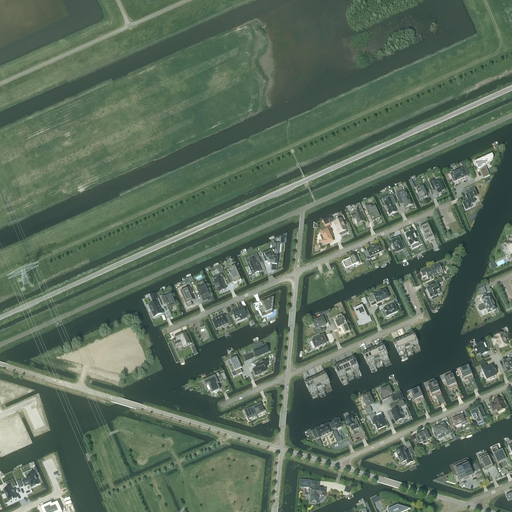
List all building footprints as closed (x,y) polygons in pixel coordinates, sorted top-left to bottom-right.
[(479,160),(480,162),(478,163),(477,161),(473,163),(476,168),(478,167),(478,168),(479,171),(482,176),(483,175),(484,178),(489,176),(489,174),(485,166),(488,164),(491,162),(493,160),(493,159),(493,158),(493,157),(493,156),(492,154),(479,160)] [(465,178),(462,172),(467,170),(465,166),(460,169),(461,170),(450,175),(453,183),(454,183),(458,181),(458,182),(461,180),(465,178)] [(444,191),(440,181),(435,183),(433,179),(429,182),(433,191),(436,190),(436,191),(438,195),(441,193),(441,192),(444,191)] [(416,191),(418,195),(420,200),(421,202),(423,200),(423,199),(427,197),(426,195),(428,194),(426,190),(428,189),(425,183),(419,186),(420,189),(416,191)] [(477,197),(474,192),(475,191),(474,188),(468,191),(470,193),(465,195),(468,201),(462,204),(465,211),(471,209),(470,206),(474,204),(472,199),(477,197)] [(412,205),(407,193),(400,196),(399,193),(396,195),(400,203),(403,202),(405,208),(412,205)] [(389,197),(382,199),(389,216),(396,213),(393,206),(396,204),(392,196),(389,197)] [(380,218),(374,205),(371,207),(370,206),(366,208),(372,220),(375,219),(376,220),(380,218)] [(364,222),(359,210),(356,211),(355,212),(352,213),(353,214),(350,215),(353,221),(355,220),(358,225),(364,222)] [(346,226),(344,222),(343,223),(341,219),(334,223),(339,234),(346,230),(345,227),(346,226)] [(434,238),(428,224),(419,228),(425,241),(434,238)] [(323,246),(333,242),(331,238),(333,237),(328,228),(320,231),(321,233),(321,235),(319,236),(322,242),(323,246)] [(422,245),(418,237),(416,238),(413,231),(405,234),(411,247),(418,243),(419,246),(422,245)] [(392,242),(391,242),(393,246),(392,246),(394,250),(395,249),(396,253),(397,253),(403,250),(405,253),(407,259),(410,258),(408,252),(404,243),(402,244),(401,244),(400,242),(399,239),(399,238),(398,239),(395,240),(394,239),(391,240),(392,241),(392,242)] [(262,256),(260,257),(266,270),(272,267),(272,265),(277,265),(279,244),(274,243),(273,251),(273,252),(271,252),(270,252),(269,251),(262,254),(262,256)] [(374,256),(382,252),(381,252),(383,251),(381,247),(379,247),(378,245),(374,246),(370,248),(366,250),(367,251),(364,253),(367,261),(375,257),(374,256)] [(261,272),(258,264),(260,263),(257,254),(253,256),(255,259),(247,263),(253,275),(261,272)] [(362,264),(358,254),(353,256),(353,257),(349,258),(349,260),(342,263),(345,270),(358,265),(362,264)] [(442,274),(439,265),(425,271),(424,271),(421,272),(423,277),(426,275),(428,279),(436,275),(437,276),(442,274)] [(241,281),(235,266),(230,268),(232,272),(229,274),(230,276),(228,277),(231,283),(231,282),(233,282),(234,284),(241,281)] [(222,275),(213,279),(219,293),(225,290),(223,285),(226,284),(222,275)] [(320,279),(315,281),(317,285),(316,286),(318,290),(323,287),(324,288),(328,286),(329,289),(333,287),(333,289),(335,288),(336,288),(342,285),(338,277),(331,280),(329,276),(324,278),(324,276),(319,278),(320,279)] [(436,296),(441,294),(437,285),(442,283),(440,280),(435,282),(436,285),(426,289),(431,299),(436,296)] [(203,281),(195,284),(197,289),(200,297),(201,296),(203,301),(210,297),(203,281)] [(193,300),(190,295),(192,293),(190,288),(181,291),(186,303),(193,300)] [(388,298),(385,291),(381,293),(380,291),(377,292),(377,294),(374,296),(374,297),(372,298),(372,297),(368,299),(370,304),(374,302),(373,301),(375,300),(377,304),(382,302),(382,301),(384,301),(384,300),(388,298)] [(166,295),(161,297),(164,304),(166,304),(168,309),(176,306),(171,295),(166,297),(166,295)] [(495,311),(493,306),(494,305),(492,301),(491,301),(489,296),(487,297),(486,295),(485,295),(483,296),(482,297),(483,298),(481,299),(482,300),(481,300),(483,304),(478,307),(477,309),(479,311),(480,312),(486,309),(488,314),(495,311)] [(273,310),(274,298),(262,303),(263,306),(262,306),(263,307),(258,309),(259,311),(261,315),(272,310),(273,310)] [(162,314),(157,302),(149,305),(150,309),(149,309),(151,313),(152,313),(154,317),(162,314)] [(397,312),(394,305),(393,302),(386,305),(387,308),(383,309),(387,317),(397,312)] [(242,307),(232,311),(233,312),(234,315),(236,319),(246,315),(247,318),(249,317),(250,317),(247,310),(244,311),(242,307)] [(367,318),(361,307),(354,310),(359,322),(361,321),(363,325),(371,321),(369,317),(367,318)] [(224,315),(212,321),(216,329),(227,324),(229,327),(232,325),(228,315),(225,316),(224,315)] [(350,332),(342,315),(336,317),(338,321),(334,322),(337,329),(342,327),(345,334),(350,332)] [(323,318),(312,323),(315,329),(313,330),(315,334),(321,331),(320,328),(324,326),(326,325),(323,318)] [(190,344),(186,333),(182,335),(181,333),(175,336),(176,339),(172,340),(174,345),(181,342),(183,347),(190,344)] [(418,343),(413,333),(406,336),(412,348),(414,347),(413,346),(417,344),(418,343)] [(491,340),(489,341),(491,346),(493,345),(494,346),(498,344),(500,348),(507,345),(506,341),(503,334),(503,333),(495,337),(495,338),(491,339),(491,340)] [(326,344),(323,336),(318,338),(317,335),(312,338),(314,340),(311,341),(315,349),(319,347),(320,347),(322,346),(326,344)] [(412,348),(406,336),(400,339),(405,349),(409,347),(410,349),(412,348)] [(405,349),(400,339),(394,342),(393,342),(398,353),(398,352),(403,350),(404,352),(405,351),(405,349)] [(477,347),(474,349),(476,355),(480,353),(480,354),(482,353),(483,355),(484,354),(485,355),(487,354),(487,353),(488,352),(487,350),(490,349),(487,342),(484,344),(484,342),(476,345),(477,347)] [(266,345),(253,351),(256,358),(269,352),(266,345)] [(387,355),(383,345),(382,345),(376,348),(381,360),(383,359),(382,357),(387,355)] [(381,360),(376,348),(369,351),(374,361),(379,359),(380,361),(381,360)] [(374,361),(369,351),(363,354),(362,354),(367,364),(368,364),(372,362),(373,364),(375,363),(374,361)] [(511,353),(507,356),(509,359),(503,362),(507,372),(511,369),(511,353)] [(232,366),(229,367),(232,373),(235,371),(237,376),(242,373),(240,369),(242,368),(241,366),(237,357),(230,360),(232,366)] [(358,368),(354,358),(353,358),(347,361),(352,373),(354,372),(353,370),(358,368)] [(257,368),(253,370),(255,376),(266,371),(265,368),(267,367),(265,361),(263,362),(262,360),(257,362),(258,364),(255,365),(257,368)] [(352,373),(347,361),(340,364),(345,374),(350,372),(351,374),(352,373)] [(345,374),(340,364),(334,367),(338,377),(339,377),(343,375),(344,376),(346,376),(345,374)] [(473,377),(469,368),(468,368),(468,367),(460,371),(461,373),(464,381),(467,380),(467,379),(469,379),(473,377)] [(496,376),(494,373),(496,372),(494,369),(493,370),(492,367),(482,371),(487,380),(489,379),(490,380),(494,378),(493,377),(496,376)] [(210,378),(204,381),(206,386),(209,385),(211,390),(213,393),(214,393),(219,390),(217,384),(218,383),(218,384),(218,383),(216,378),(220,377),(218,373),(210,377),(210,378)] [(329,383),(325,373),(324,373),(318,376),(323,388),(325,387),(324,385),(329,384),(329,383)] [(323,388),(318,376),(312,379),(316,389),(321,387),(322,389),(323,388)] [(444,380),(449,390),(452,389),(452,388),(453,387),(454,388),(457,386),(453,377),(452,377),(452,376),(444,380)] [(316,389),(312,379),(305,382),(309,392),(310,392),(314,390),(315,392),(317,391),(316,389)] [(441,394),(436,384),(436,385),(435,383),(427,387),(432,397),(435,396),(437,395),(441,394)] [(380,396),(382,401),(388,399),(388,398),(389,397),(390,398),(391,397),(393,403),(399,400),(396,395),(392,397),(392,395),(391,392),(392,391),(389,385),(384,388),(384,389),(380,391),(381,395),(380,396)] [(424,399),(419,390),(418,389),(410,393),(415,403),(418,402),(418,401),(420,401),(424,399)] [(374,404),(369,393),(362,397),(363,400),(362,401),(363,405),(365,404),(366,408),(367,408),(367,409),(364,410),(366,414),(372,412),(370,409),(369,407),(374,404)] [(502,402),(501,399),(500,398),(493,402),(494,405),(490,406),(492,412),(496,410),(498,412),(505,409),(502,402)] [(399,403),(390,407),(392,411),(391,412),(396,422),(404,419),(402,415),(403,415),(402,411),(400,412),(399,408),(405,405),(403,401),(398,403),(399,403)] [(260,404),(244,411),(245,413),(247,416),(246,417),(247,419),(256,415),(256,414),(254,410),(258,409),(259,412),(260,413),(264,412),(260,404)] [(480,407),(469,412),(471,416),(475,414),(477,419),(475,419),(477,424),(483,421),(483,420),(486,418),(485,418),(488,417),(486,412),(483,413),(480,407)] [(381,417),(376,419),(374,414),(369,416),(373,426),(375,425),(377,430),(385,427),(381,417)] [(455,419),(449,422),(451,426),(454,425),(455,427),(461,424),(462,426),(468,424),(468,423),(466,418),(463,419),(461,416),(458,418),(455,419)] [(360,428),(356,419),(353,420),(352,417),(345,419),(349,427),(351,432),(360,428)] [(331,430),(336,428),(336,429),(342,427),(339,419),(333,422),(333,423),(329,425),(328,424),(315,430),(312,432),(313,436),(317,434),(319,438),(332,432),(331,430)] [(435,432),(433,433),(436,441),(448,436),(448,435),(451,434),(448,427),(445,428),(444,425),(443,424),(440,425),(440,426),(434,429),(435,432)] [(427,441),(429,439),(429,438),(430,438),(428,432),(426,433),(426,432),(416,436),(419,444),(422,443),(423,444),(424,445),(427,444),(427,442),(427,441)] [(506,460),(502,450),(498,452),(496,447),(491,450),(493,454),(494,456),(492,457),(494,462),(496,461),(497,464),(506,460)] [(410,454),(408,451),(405,453),(403,448),(396,452),(401,463),(406,461),(407,464),(413,462),(412,458),(410,454)] [(483,469),(484,471),(493,467),(488,456),(487,454),(479,458),(480,460),(482,465),(480,466),(482,470),(483,469)] [(472,476),(466,461),(460,464),(466,479),(472,476)] [(466,479),(460,464),(453,467),(460,481),(466,479)] [(27,479),(22,481),(25,487),(28,486),(28,485),(30,484),(31,488),(39,485),(34,474),(26,477),(27,479)] [(11,487),(4,490),(9,502),(17,498),(12,489),(16,487),(13,480),(9,482),(11,487)] [(324,497),(325,492),(323,492),(323,489),(318,489),(318,483),(312,482),(310,482),(310,481),(300,480),(300,488),(310,488),(309,496),(311,496),(310,503),(318,504),(318,501),(319,501),(320,501),(321,500),(322,499),(323,498),(323,497),(324,497)]
